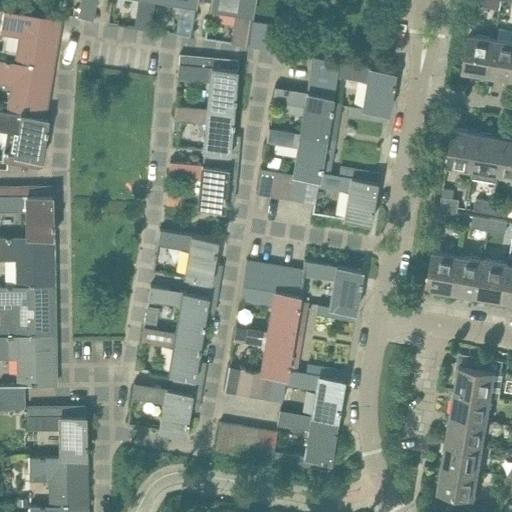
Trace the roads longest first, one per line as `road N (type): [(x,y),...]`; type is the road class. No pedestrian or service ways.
road 1 (residential): [(169,40),(70,36),(61,320),(68,392),(103,412)]
road 2 (residential): [(103,412),(132,337),(154,220),(169,40)]
road 3 (residential): [(103,412),(126,436),(186,446),(200,438),(246,223)]
road 4 (residential): [(246,223),(263,66),(231,50),(169,40)]
road 5 (residential): [(395,511),(371,439),(367,380),(379,313)]
road 6 (residential): [(390,245),(417,88)]
road 7 (residential): [(390,245),(246,223)]
road 8 (residential): [(424,467),(443,323)]
